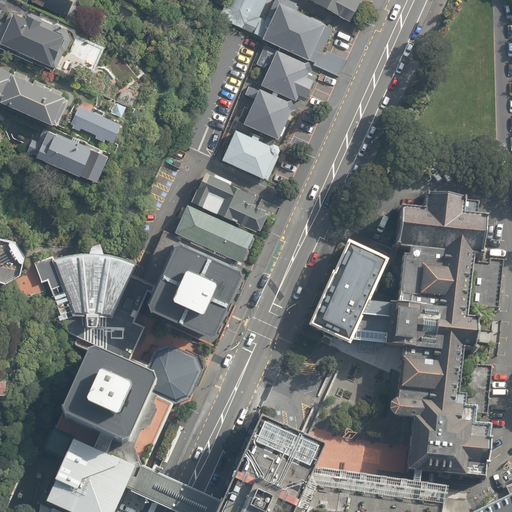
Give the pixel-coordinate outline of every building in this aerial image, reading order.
[(262,38),(314,61),(315,61),(314,64),(339,76),(347,59),(327,50),(325,55),(320,52),(317,58),(316,57),(319,51),(322,52),(333,28),(324,24),(325,23),(321,21),(322,21),(312,16),(311,17),(296,10),(299,4),(290,0),(274,0),(265,19),(260,17),(267,0),(221,0),(215,16),(253,33),(253,32),(263,37),(262,38)] [(313,0),(349,20),(360,1),(361,2),(361,0),(313,0)] [(126,19),(141,32),(153,18),(139,5),(126,19)] [(2,43),(56,68),(64,51),(66,51),(71,39),(67,28),(56,23),(53,25),(42,20),(41,16),(32,12),(26,15),(25,18),(14,12),(14,13),(10,11),(4,23),(1,21),(0,23),(0,45),(1,46),(2,43)] [(93,46),(91,50),(80,45),(77,54),(88,59),(86,62),(99,68),(106,51),(93,46)] [(268,67),(261,84),(295,99),(298,93),(306,96),(315,76),(307,73),(309,71),(312,70),(309,60),(305,62),(303,61),(276,49),(275,53),(267,49),(263,49),(256,64),(264,67),(264,66),(268,67)] [(0,67),(0,100),(52,124),(53,122),(56,124),(68,99),(64,98),(65,96),(62,94),(63,91),(52,86),(51,88),(46,86),(47,84),(35,79),(34,82),(26,78),(27,75),(16,70),(15,73),(0,67)] [(255,96),(243,123),(278,138),(291,110),(295,108),(291,99),(288,100),(277,95),(278,93),(273,91),(272,93),(259,87),(258,89),(249,85),(245,94),(252,97),(253,95),(255,96)] [(122,123),(79,105),(71,123),(75,125),(73,127),(80,130),(81,128),(96,134),(94,137),(104,141),(105,138),(114,142),(122,123)] [(80,130),(73,127),(70,134),(88,142),(91,135),(80,130)] [(235,129),(222,159),(263,177),(263,176),(268,178),(278,155),(277,153),(279,149),(278,145),(273,142),(269,144),(235,129)] [(56,133),(48,130),(36,155),(80,175),(80,173),(97,180),(108,155),(91,148),(91,147),(78,141),(78,142),(56,132),(56,133)] [(200,181),(191,201),(256,230),(257,228),(260,229),(267,214),(264,213),(265,210),(252,204),(257,195),(231,183),(232,181),(216,174),(215,175),(205,171),(200,181)] [(409,446),(407,469),(413,470),(420,471),(464,476),(464,475),(483,477),(484,463),(487,463),(490,437),(488,437),(489,423),(482,423),(474,422),(475,412),(476,406),(464,405),(465,394),(457,394),(461,363),(462,348),(473,350),(473,344),(477,341),(478,335),(478,329),(476,324),(477,317),(466,316),(467,305),(473,256),(480,257),(481,257),(486,216),(476,215),(477,210),(478,202),(464,201),(464,198),(444,195),(424,193),(422,209),(400,206),(394,246),(395,246),(408,248),(407,254),(402,253),(397,302),(389,301),(389,303),(385,345),(405,347),(403,358),(401,360),(397,398),(395,398),(389,403),(388,410),(393,416),(413,418),(412,425),(409,446)] [(29,205),(31,234),(61,232),(59,203),(29,205)] [(187,203),(174,231),(241,261),(241,259),(244,261),(249,249),(246,248),(247,246),(250,247),(254,237),(252,236),(253,233),(189,204),(187,203)] [(174,232),(164,227),(143,277),(154,282),(173,241),(172,238),(179,235),(174,232)] [(172,238),(173,241),(154,282),(148,295),(146,296),(149,304),(152,304),(204,327),(206,329),(213,327),(213,324),(238,270),(240,270),(237,262),(234,262),(181,238),(179,235),(172,238)] [(234,262),(237,262),(179,235),(181,238),(234,262)] [(0,280),(5,282),(20,273),(24,257),(23,255),(28,253),(19,237),(15,240),(0,236),(0,280)] [(343,342),(349,345),(351,340),(369,301),(388,260),(386,259),(347,241),(334,273),(332,272),(307,325),(323,333),(329,335),(343,342)] [(68,330),(77,334),(129,358),(141,331),(145,324),(134,319),(137,312),(145,295),(146,296),(148,295),(154,282),(143,277),(137,274),(131,271),(136,260),(129,257),(124,255),(116,253),(109,252),(104,252),(102,248),(101,242),(91,245),(90,248),(89,251),(82,251),(77,252),(69,254),(65,254),(54,258),(53,254),(34,262),(38,271),(42,282),(48,279),(57,304),(55,305),(60,319),(63,318),(68,330)] [(479,261),(480,257),(473,256),(467,305),(495,308),(498,308),(504,260),(490,258),(489,263),(479,261)] [(237,262),(240,270),(238,270),(213,324),(213,327),(206,329),(204,327),(152,304),(149,304),(146,296),(145,295),(137,312),(167,325),(215,347),(217,347),(253,269),(237,262)] [(389,303),(369,301),(351,340),(359,341),(358,347),(358,352),(366,352),(375,354),(375,348),(376,344),(385,345),(389,303)] [(142,468),(143,466),(145,467),(162,431),(166,420),(174,404),(175,405),(190,400),(202,371),(197,357),(168,345),(155,352),(148,367),(129,358),(77,334),(76,346),(88,352),(94,350),(150,375),(154,383),(129,439),(121,442),(101,433),(94,450),(134,468),(135,465),(138,463),(140,467),(142,468)] [(94,350),(88,352),(62,409),(63,415),(101,433),(121,442),(129,439),(154,383),(150,375),(94,350)] [(488,365),(461,363),(457,394),(465,394),(464,405),(476,406),(475,412),(483,413),(487,414),(492,366),(488,365)] [(301,511),(302,510),(299,509),(296,508),(313,467),(322,446),(308,440),(300,436),(275,425),(258,417),(221,501),(215,511),(301,511)] [(134,468),(94,450),(73,441),(46,502),(67,511),(114,511),(126,488),(134,468)] [(215,511),(221,501),(190,488),(145,467),(143,466),(142,468),(140,467),(138,463),(135,465),(134,468),(126,488),(131,490),(131,492),(175,511),(215,511)] [(302,510),(301,511),(440,511),(442,504),(442,499),(445,486),(415,482),(321,468),(313,467),(296,508),(299,509),(302,510)] [(415,482),(418,482),(420,471),(413,470),(411,481),(415,482)] [(510,511),(511,511),(511,493),(485,507),(474,511),(510,511)]
